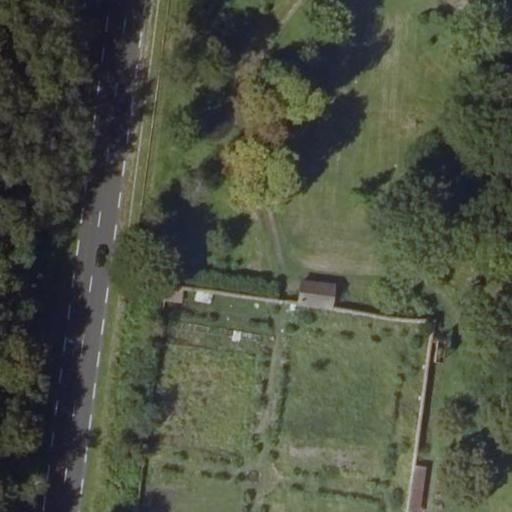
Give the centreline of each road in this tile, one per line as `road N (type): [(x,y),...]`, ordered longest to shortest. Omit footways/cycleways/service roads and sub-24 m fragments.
road 1 (track): [(303,0),(263,59),(256,95),(255,140),(283,260),(346,283),(402,276),(448,325),(427,507)]
road 2 (primary): [(125,0),(57,511)]
